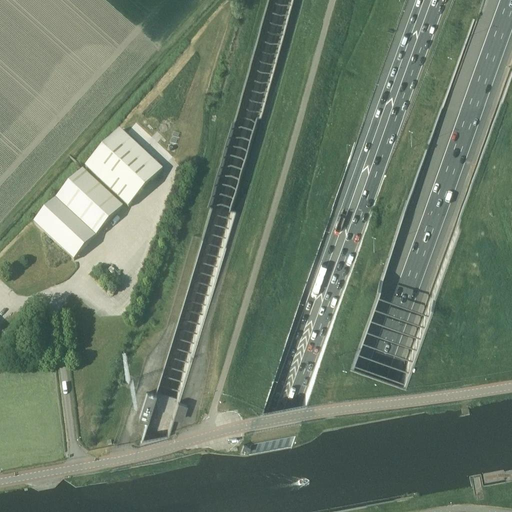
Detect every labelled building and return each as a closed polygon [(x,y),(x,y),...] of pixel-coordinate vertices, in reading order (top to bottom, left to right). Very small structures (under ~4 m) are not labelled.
[(132,451),(163,443),(165,438),(171,418),(176,400),(202,315),(244,177),(246,169),(292,0),(262,0),(251,44),(195,242),(171,325),(150,392),(141,420),(139,430),(132,451)] [(344,374),(401,393),(461,223),(460,223),(511,82),(511,73),(457,222),(423,319),(401,311),(373,302),(408,204),(475,22),(472,21),(405,203),(404,203),(344,374)] [(120,131),(85,168),(129,208),(163,171),(120,131)] [(194,155),(199,136),(193,134),(188,153),(194,155)] [(300,410),(384,178),(382,177),(299,408),(294,409),(273,413),(262,415),(350,166),(348,165),(259,418),(300,410)] [(75,260),(123,207),(83,170),(34,224),(63,252),(74,261),(75,260)] [(140,389),(131,417),(141,420),(150,392),(140,389)] [(171,418),(181,421),(186,403),(176,400),(171,418)] [(248,446),(240,443),(238,450),(245,452),(248,446)]
